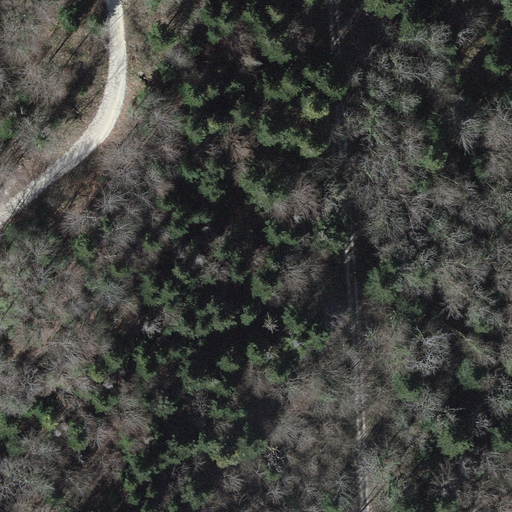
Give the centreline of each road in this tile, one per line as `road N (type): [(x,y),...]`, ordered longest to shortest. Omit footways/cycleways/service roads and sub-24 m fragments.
road 1 (track): [(364,511),(330,0)]
road 2 (track): [(0,227),(93,135),(116,83),(117,0)]
